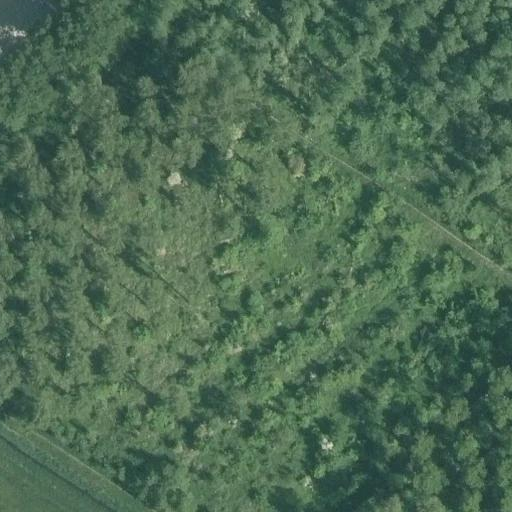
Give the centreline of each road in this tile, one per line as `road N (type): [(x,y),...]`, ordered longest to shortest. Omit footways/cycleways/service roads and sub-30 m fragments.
road 1 (track): [(511,283),(143,57)]
road 2 (track): [(198,0),(0,205)]
road 3 (track): [(394,511),(511,393)]
